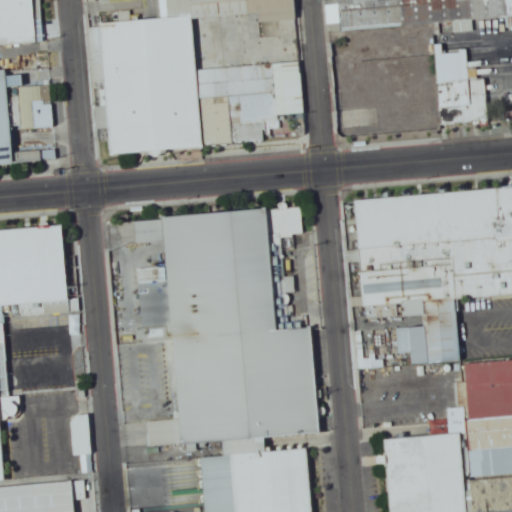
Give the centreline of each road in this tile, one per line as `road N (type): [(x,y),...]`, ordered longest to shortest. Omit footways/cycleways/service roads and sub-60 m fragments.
road 1 (secondary): [(511,149),(0,194)]
road 2 (residential): [(356,511),(312,0)]
road 3 (residential): [(113,511),(72,0)]
